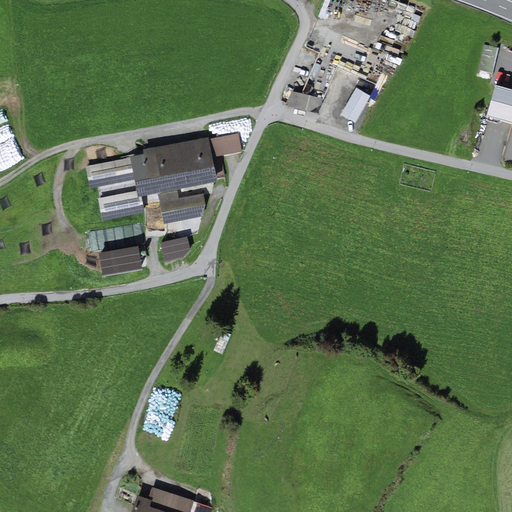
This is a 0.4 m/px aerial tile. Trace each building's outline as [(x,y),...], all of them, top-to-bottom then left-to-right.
[(511,89),(495,84),(487,115),(511,121),(511,89)] [(343,111),(341,114),(355,123),(370,96),(356,88),(343,111)] [(323,97),(292,89),(288,105),(319,113),(323,97)] [(208,139),(207,136),(142,149),(143,154),(85,166),(90,188),(134,179),(137,196),(217,180),(216,175),(225,174),(221,154),(242,150),(238,133),(208,139)] [(177,191),(158,195),(163,223),(201,216),(205,204),(202,193),(179,198),(177,191)] [(187,236),(161,241),(165,261),(184,256),(190,250),(187,236)] [(211,511),(214,506),(153,487),(149,499),(138,495),(131,511),(211,511)]
